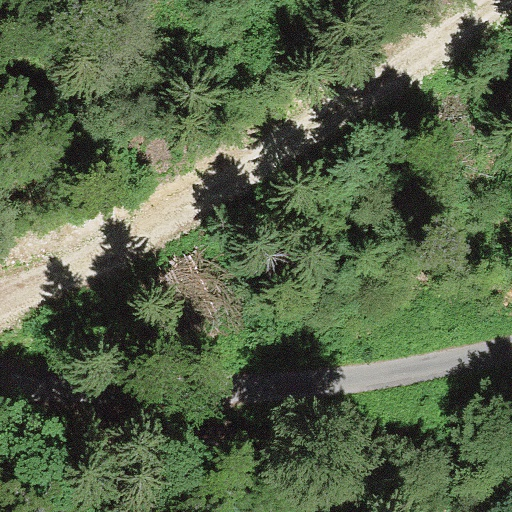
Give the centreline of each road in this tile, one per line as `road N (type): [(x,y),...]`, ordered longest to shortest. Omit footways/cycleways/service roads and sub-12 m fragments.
road 1 (track): [(0,308),(468,0)]
road 2 (unclassified): [(511,357),(319,389),(0,394)]
